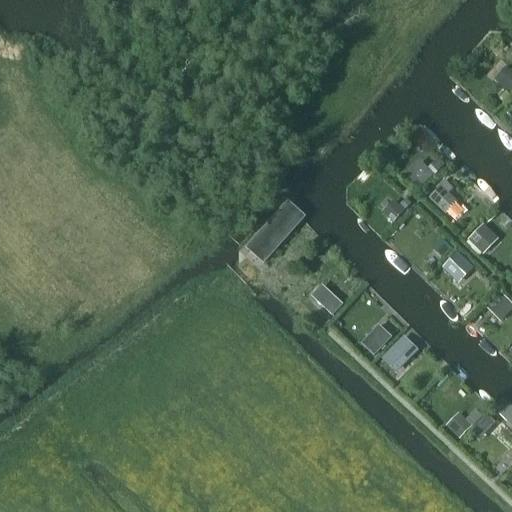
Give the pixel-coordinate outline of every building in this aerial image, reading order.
[(511,78),(502,89),(510,96),(511,94),(511,78)] [(486,125),(444,86),(429,105),(470,144),(486,125)] [(465,148),(433,118),(422,129),(455,159),(465,148)] [(511,148),(492,129),(476,147),(511,183),(511,148)] [(511,185),(480,156),(465,171),(496,200),(511,185)] [(417,193),(444,169),(437,162),(427,171),(421,165),(405,179),(417,193)] [(444,219),(458,204),(450,197),(455,192),(446,183),(427,202),(444,219)] [(511,198),(501,210),(511,220),(511,198)] [(263,265),(308,218),(290,201),(245,248),(263,265)] [(380,243),(344,208),(332,220),(368,255),(380,243)] [(405,214),(398,208),(385,221),(392,227),(405,214)] [(476,254),(493,236),(484,228),(467,246),(476,254)] [(370,265),(334,229),(321,240),(359,276),(370,265)] [(443,262),(452,252),(442,243),(433,252),(443,262)] [(390,253),(383,254),(383,260),(403,278),(408,272),(390,253)] [(459,287),(474,271),(457,255),(442,271),(459,287)] [(419,315),(384,284),(374,294),(410,325),(419,315)] [(461,321),(425,287),(412,299),(448,333),(461,321)] [(332,318),(341,308),(326,293),(317,303),(332,318)] [(501,326),(511,314),(511,307),(500,297),(486,312),(501,326)] [(459,354),(423,321),(414,330),(450,363),(459,354)] [(477,339),(467,329),(462,334),(472,343),(477,339)] [(374,361),(391,342),(378,330),(360,348),(374,361)] [(398,377),(418,356),(402,341),(382,362),(398,377)] [(463,359),(452,370),(480,396),(491,386),(463,359)] [(492,408),(511,427),(511,405),(503,397),(492,408)] [(458,441),(479,419),(474,414),(465,424),(458,417),(446,430),(458,441)] [(483,423),(476,430),(485,438),(491,432),(483,423)]
